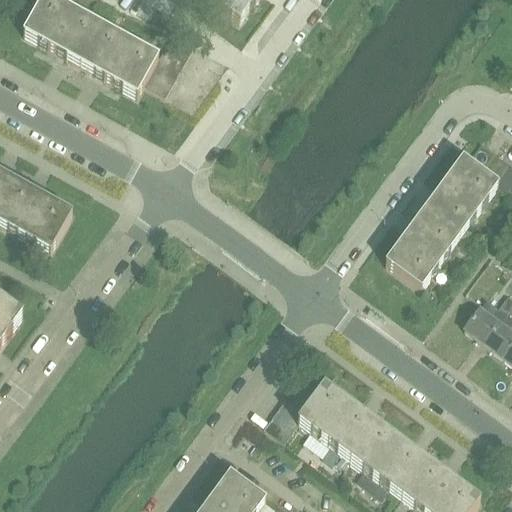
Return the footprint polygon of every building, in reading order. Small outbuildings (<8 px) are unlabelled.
[(18,0),(16,8),(36,16),(42,5),(28,0),(18,0)] [(238,29),(259,0),(204,0),(202,3),(238,29)] [(23,40),(70,66),(80,72),(101,33),(44,1),(42,5),(36,16),(23,40)] [(149,81),(155,70),(158,64),(101,33),(80,72),(136,103),(143,91),(149,81)] [(173,39),(172,41),(167,49),(188,61),(194,50),(173,39)] [(167,49),(161,60),(182,72),(188,61),(167,49)] [(161,60),(158,64),(155,70),(176,82),(182,72),(161,60)] [(170,93),(176,82),(155,70),(149,81),(170,93)] [(143,91),(164,103),(170,93),(149,81),(143,91)] [(480,149),(466,168),(476,175),(490,156),(480,149)] [(500,163),(490,156),(476,175),(485,182),(500,163)] [(510,170),(500,163),(485,182),(495,190),(510,170)] [(461,165),(423,217),(460,244),(497,193),(495,190),(485,182),(476,175),(466,168),(461,165)] [(497,193),(504,198),(511,187),(511,172),(510,170),(495,190),(497,193)] [(417,195),(429,178),(420,172),(408,189),(417,195)] [(0,179),(0,214),(15,188),(0,179)] [(72,220),(25,193),(15,188),(0,214),(0,231),(50,259),(72,220)] [(421,297),(421,296),(460,244),(423,217),(384,270),(421,297)] [(464,335),(483,350),(499,329),(505,321),(511,310),(511,294),(497,314),(486,305),(464,335)] [(0,305),(0,352),(22,322),(0,305)] [(483,350),(502,364),(511,350),(511,339),(507,335),(511,328),(511,310),(505,321),(499,329),(483,350)] [(511,350),(502,364),(511,371),(511,350)] [(319,399),(299,385),(292,395),(311,409),(319,399)] [(296,430),(348,468),(375,431),(323,393),(319,399),(311,409),(304,419),(296,429),(296,430)] [(292,395),(284,405),(304,419),(311,409),(292,395)] [(284,405),(277,415),(296,429),(304,419),(284,405)] [(277,415),(269,425),(289,440),(296,430),(296,429),(277,415)] [(283,449),(289,440),(269,425),(262,435),(283,449)] [(427,470),(375,431),(348,468),(400,507),(427,470)] [(477,511),(480,509),(427,470),(400,507),(406,511),(477,511)] [(229,480),(206,511),(205,511),(261,511),(265,507),(229,480)]
